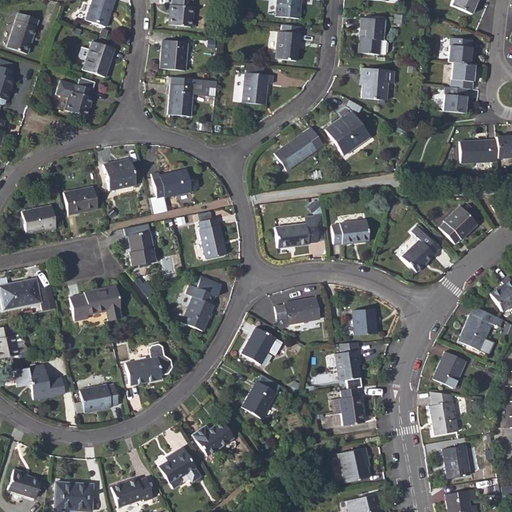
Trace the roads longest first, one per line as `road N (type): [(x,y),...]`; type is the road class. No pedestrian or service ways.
road 1 (residential): [(0,403),(70,437),(146,419),(216,350),(251,276)]
road 2 (residential): [(221,163),(311,98),(329,56),(334,0)]
road 3 (tertiary): [(430,317),(413,344),(398,401),(415,511)]
road 4 (residential): [(430,317),(373,280),(340,272),(251,276)]
road 5 (residential): [(126,134),(56,148),(0,193)]
road 6 (residential): [(126,134),(139,0)]
